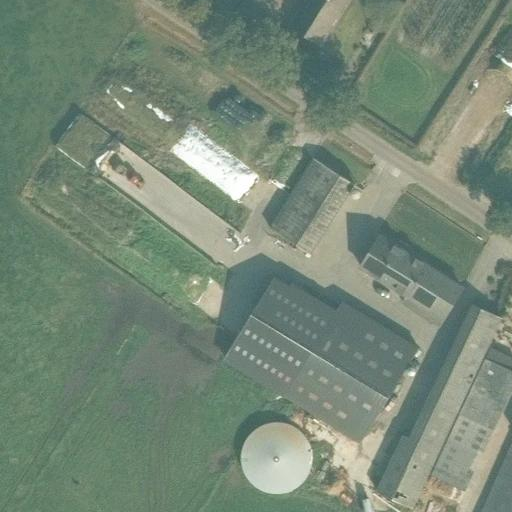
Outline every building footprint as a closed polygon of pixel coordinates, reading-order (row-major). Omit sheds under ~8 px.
[(320,44),(330,27),(347,0),(306,0),(291,26),(320,44)] [(280,28),(243,1),(230,19),(266,47),(280,28)] [(228,93),(256,118),(268,104),(240,79),(228,93)] [(310,254),(344,201),(354,184),(314,159),(303,175),(269,229),(310,254)] [(256,176),(279,191),(288,177),(266,162),(256,176)] [(168,207),(179,218),(204,193),(192,182),(168,207)] [(407,297),(404,302),(439,325),(462,288),(380,237),(361,268),(407,297)] [(224,358),(223,359),(275,391),(284,396),(360,443),(420,348),(343,301),(339,308),(276,271),(256,304),(224,358)] [(395,454),(379,490),(416,507),(493,336),(501,318),(472,305),(410,439),(403,436),(395,454)] [(432,475),(464,491),(511,388),(511,371),(486,359),(432,475)] [(312,461),(312,453),(311,449),(310,445),(308,441),(306,437),(302,433),(299,430),(295,427),(290,425),(285,423),(280,423),(276,422),(271,423),(267,423),(259,427),(256,429),(253,431),(250,434),(247,438),(245,442),(243,446),(242,451),(241,456),(241,461),(242,466),(243,471),(245,475),(248,479),(250,482),(254,485),(257,488),(260,489),(268,493),(272,493),(277,493),(282,493),(286,492),(291,491),(296,488),(300,485),(303,482),(306,478),(308,474),(310,469),(311,465),(312,461)] [(511,511),(511,443),(509,451),(480,511),(511,511)]
